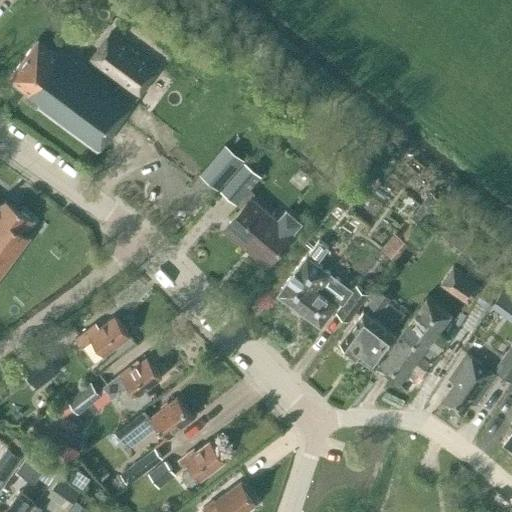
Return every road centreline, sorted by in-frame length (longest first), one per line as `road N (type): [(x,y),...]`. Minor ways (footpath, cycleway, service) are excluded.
road 1 (unclassified): [(320,423),(139,240)]
road 2 (unclassified): [(511,490),(422,423),(320,423)]
road 3 (residential): [(0,348),(139,240)]
road 4 (unclassified): [(139,240),(0,138)]
